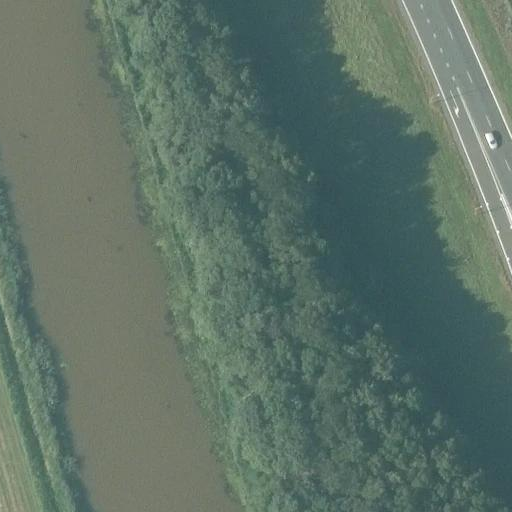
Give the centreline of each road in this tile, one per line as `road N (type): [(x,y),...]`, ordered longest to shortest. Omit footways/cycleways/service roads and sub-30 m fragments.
road 1 (motorway): [(457,53),(449,93),(511,254)]
road 2 (motorway): [(457,53),(511,180)]
